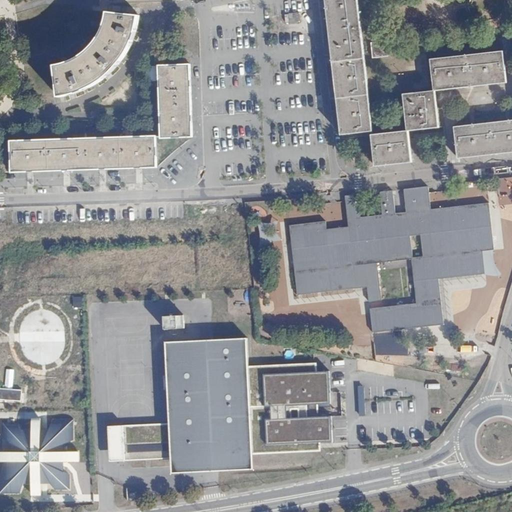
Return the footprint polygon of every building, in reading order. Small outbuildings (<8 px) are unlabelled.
[(364,55),(357,0),(326,0),(334,70),(342,134),(373,131),(364,58),(373,57),(373,58),(389,56),(387,41),(371,42),(373,54),(364,55)] [(136,32),(139,17),(108,13),(106,24),(102,32),(96,42),(92,47),(84,54),(73,61),(61,65),(55,67),(60,96),(78,92),(92,86),(103,79),(112,71),(123,57),(130,46),(136,32)] [(300,22),(299,13),(290,14),(290,23),(300,22)] [(431,60),(434,91),(507,82),(503,51),(431,60)] [(192,137),(190,64),(159,65),(161,138),(192,137)] [(461,99),(468,98),(468,89),(460,90),(461,99)] [(404,95),(408,131),(439,127),(434,91),(404,95)] [(511,120),(455,127),(458,157),(458,158),(511,151),(511,120)] [(408,131),(372,135),(376,166),(412,162),(408,131)] [(156,136),(12,141),(13,172),(157,167),(156,136)] [(431,210),(429,187),(404,190),(407,212),(395,213),(393,191),(380,192),(383,215),(361,217),(358,195),(345,196),(350,241),(329,244),(326,222),(290,226),(298,295),(357,288),(354,266),(412,259),(417,303),(370,309),(373,332),(444,325),(439,279),(485,274),(483,251),(495,250),(489,203),(431,210)] [(140,219),(126,220),(126,229),(140,229),(140,219)] [(275,227),(275,224),(275,223),(274,221),(272,220),(271,221),(269,223),(266,224),(263,223),(259,221),(258,222),(257,223),(258,224),(260,228),(261,232),(261,238),(260,244),(261,246),(262,247),(263,246),(268,243),(271,241),(276,240),(282,241),(283,240),(284,238),(283,237),(279,235),(276,231),(275,227)] [(33,367),(41,370),(50,370),(58,368),(65,362),(70,355),(72,347),(70,329),(66,321),(60,315),(53,312),(44,311),(36,312),(29,316),(24,323),(21,330),(21,347),(22,355),(27,362),(33,367)] [(164,317),(165,331),(186,330),(185,316),(164,317)] [(108,422),(109,456),(287,451),(287,448),(294,448),(294,451),(304,450),(304,441),(331,441),(331,415),(317,415),(316,403),(330,402),(330,370),(317,370),(316,362),(249,364),(247,337),(166,339),(168,421),(108,422)] [(24,392),(0,390),(0,400),(23,401),(24,392)] [(90,412),(0,416),(0,510),(2,511),(48,511),(95,506),(90,412)]
